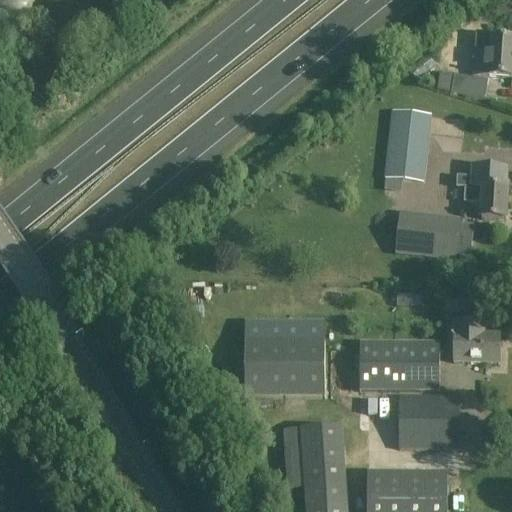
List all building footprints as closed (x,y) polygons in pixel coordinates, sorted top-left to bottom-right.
[(0,0),(0,15),(27,23),(33,0),(0,0)] [(450,31),(439,55),(455,63),(466,38),(450,31)] [(511,40),(490,39),(490,56),(475,55),(474,77),(511,78),(511,40)] [(488,81),(440,73),(437,90),(485,99),(488,81)] [(425,184),(431,118),(391,114),(385,180),(425,184)] [(506,171),(474,169),(474,178),(457,178),(456,189),(464,189),(463,206),(481,207),(481,221),(507,222),(509,189),(505,189),(506,171)] [(460,220),(401,213),(396,253),(457,260),(460,220)] [(485,234),(486,221),(472,221),(472,234),(485,234)] [(472,294),(446,293),(446,313),(472,313),(472,294)] [(486,324),(457,324),(457,335),(455,335),(455,364),(500,365),(501,336),(486,335),(486,324)] [(325,343),(245,343),(245,400),(325,400),(325,343)] [(360,345),(359,393),(439,393),(440,346),(360,345)] [(460,398),(400,398),(400,451),(460,451),(460,398)] [(348,511),(343,428),(301,430),(307,511),(348,511)] [(447,511),(448,476),(368,476),(367,511),(447,511)]
